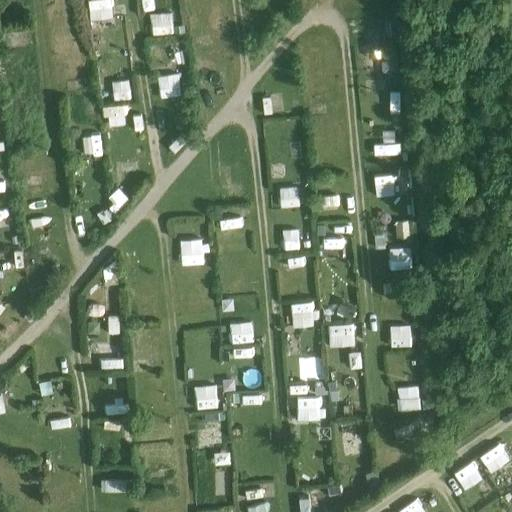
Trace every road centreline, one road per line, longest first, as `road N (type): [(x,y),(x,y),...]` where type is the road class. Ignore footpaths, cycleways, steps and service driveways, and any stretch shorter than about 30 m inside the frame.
road 1 (track): [(134,0),(187,511)]
road 2 (track): [(289,511),(238,0)]
road 3 (track): [(391,475),(343,21),(319,6)]
road 4 (track): [(35,0),(78,275)]
road 5 (track): [(87,511),(68,286)]
